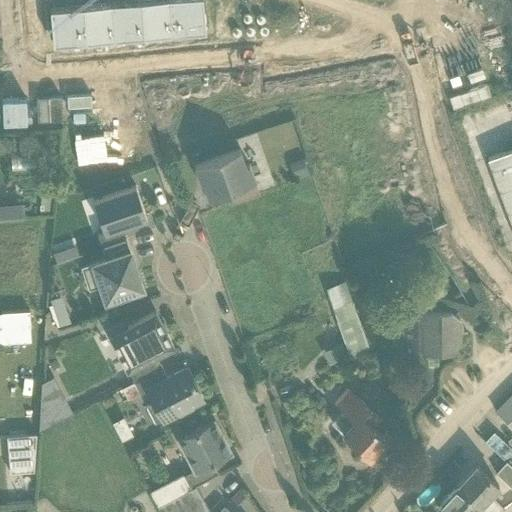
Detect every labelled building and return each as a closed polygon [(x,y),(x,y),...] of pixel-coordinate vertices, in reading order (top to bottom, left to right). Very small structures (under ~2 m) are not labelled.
[(171,0),(141,3),(144,37),(174,34),(171,0)] [(204,31),(201,0),(171,0),(174,34),(204,31)] [(141,3),(111,5),(114,39),(144,37),(141,3)] [(111,5),(81,8),(84,42),(114,39),(111,5)] [(81,8),(51,11),(54,45),(84,42),(81,8)] [(91,107),(91,95),(66,96),(67,108),(91,107)] [(62,121),(61,97),(36,98),(37,122),(62,121)] [(26,98),(1,99),(3,124),(27,123),(26,98)] [(18,150),(32,148),(30,136),(17,137),(18,150)] [(511,148),(488,158),(511,226),(511,148)] [(239,149),(194,166),(200,183),(202,183),(207,199),(224,193),(228,204),(258,194),(254,182),(255,182),(248,164),(245,165),(239,149)] [(293,178),(307,173),(303,158),(289,163),(293,178)] [(40,187),(38,213),(49,214),(51,188),(40,187)] [(0,220),(24,219),(22,203),(0,204),(0,220)] [(102,247),(105,259),(80,268),(88,290),(97,287),(102,302),(142,289),(125,240),(102,247)] [(332,309),(350,302),(343,282),(325,289),(332,309)] [(58,327),(71,323),(61,295),(49,300),(58,327)] [(350,302),(332,309),(349,359),(368,352),(350,302)] [(122,321),(104,330),(132,382),(161,367),(155,354),(172,346),(169,340),(170,340),(164,330),(154,312),(126,327),(122,321)] [(406,313),(406,354),(416,354),(416,353),(422,353),(422,354),(451,354),(458,347),(458,320),(450,313),(406,313)] [(328,364),(346,355),(340,342),(322,352),(328,364)] [(166,378),(161,367),(132,382),(139,394),(144,391),(150,403),(145,405),(154,424),(160,421),(161,422),(202,400),(192,380),(190,381),(184,369),(166,378)] [(122,402),(136,394),(131,384),(116,391),(122,402)] [(368,459),(387,440),(373,427),(380,420),(347,388),(333,403),(342,412),(331,423),(343,435),(342,436),(349,442),(350,441),(368,459)] [(511,393),(495,411),(503,420),(495,428),(510,443),(511,440),(511,393)] [(108,412),(98,418),(108,435),(118,429),(108,412)] [(213,421),(176,441),(191,471),(182,476),(190,490),(195,487),(218,474),(212,463),(230,453),(213,421)] [(482,423),(469,437),(490,456),(503,442),(482,423)] [(21,430),(0,430),(0,467),(21,467),(21,430)] [(511,490),(511,468),(505,463),(494,474),(511,490)] [(456,485),(483,511),(500,511),(503,510),(489,497),(499,488),(475,465),(456,485)] [(157,508),(190,490),(182,476),(181,473),(148,491),(157,508)] [(483,511),(456,485),(437,506),(443,511),(483,511)] [(157,508),(158,511),(206,511),(209,510),(195,487),(190,490),(157,508)]
